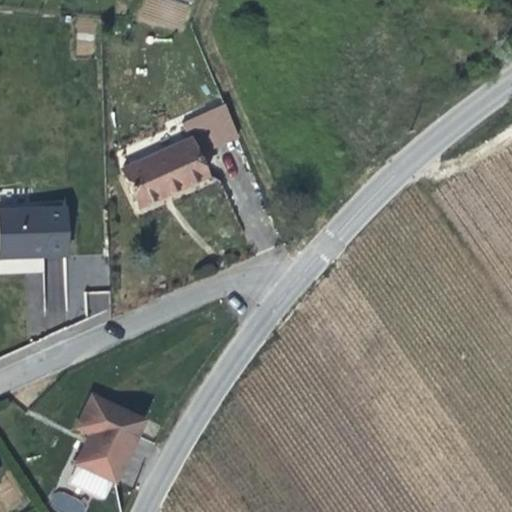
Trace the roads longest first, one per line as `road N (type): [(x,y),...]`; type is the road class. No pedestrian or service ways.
road 1 (residential): [(511,75),(432,132),(281,287)]
road 2 (residential): [(281,287),(177,429),(138,511)]
road 3 (residential): [(46,358),(228,277),(281,287)]
